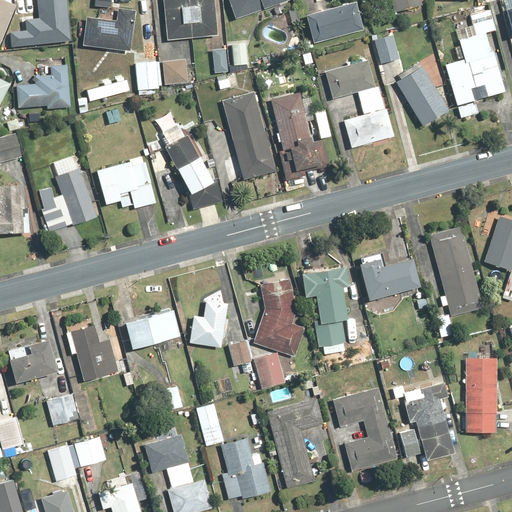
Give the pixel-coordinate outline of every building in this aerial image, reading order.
[(0,0),(0,48),(17,5),(2,0),(0,0)] [(9,30),(11,45),(69,38),(64,0),(34,0),(37,17),(25,18),(26,29),(9,30)] [(217,0),(165,0),(170,41),(221,36),(217,0)] [(281,1),(280,0),(223,0),(230,19),(281,1)] [(385,0),(389,13),(418,5),(416,0),(385,0)] [(511,0),(499,0),(508,35),(511,32),(511,0)] [(350,2),(300,16),(308,44),(358,30),(350,2)] [(88,18),(85,45),(134,50),(135,30),(130,29),(131,22),(137,22),(138,10),(120,8),(119,21),(88,18)] [(455,42),(461,62),(442,67),(458,120),(478,114),(471,91),(481,89),(484,100),(505,95),(489,33),(495,32),(489,10),(468,15),(471,27),(459,30),(462,40),(455,42)] [(390,35),(370,39),(376,64),(395,60),(390,35)] [(242,43),(228,44),(229,65),(244,64),(242,43)] [(222,50),(209,51),(211,73),(223,72),(222,50)] [(188,60),(166,62),(167,84),(190,82),(188,60)] [(354,92),(371,87),(364,61),(320,72),(327,99),(354,92)] [(159,62),(139,63),(140,90),(161,89),(159,62)] [(73,108),(69,65),(53,65),(53,75),(38,75),(38,86),(20,85),(19,108),(49,107),(49,110),(73,108)] [(418,65),(390,81),(417,126),(445,110),(418,65)] [(0,108),(12,85),(0,78),(0,108)] [(371,87),(354,92),(360,115),(382,109),(376,86),(371,87)] [(250,92),(217,101),(238,180),(271,171),(250,92)] [(297,92),(267,97),(276,148),(281,147),(285,170),(313,165),(311,151),(306,152),(305,145),(307,145),(297,92)] [(119,108),(107,111),(111,124),(123,121),(119,108)] [(382,109),(360,115),(339,120),(346,147),(389,136),(382,109)] [(185,135),(172,113),(157,121),(170,144),(166,146),(190,188),(197,210),(224,201),(218,181),(217,182),(189,133),(185,135)] [(19,133),(0,138),(0,163),(25,156),(19,133)] [(99,217),(75,155),(48,166),(54,182),(59,180),(64,193),(56,197),(53,188),(39,194),(45,209),(43,210),(52,233),(75,224),(76,226),(99,217)] [(131,162),(98,171),(108,205),(122,201),(124,208),(135,205),(136,208),(159,202),(148,162),(145,162),(143,157),(130,160),(131,162)] [(26,208),(25,186),(0,186),(0,233),(32,233),(31,208),(26,208)] [(511,263),(511,219),(497,215),(481,260),(510,270),(511,263)] [(458,231),(425,241),(450,323),(483,313),(458,231)] [(373,256),(351,262),(361,299),(414,285),(407,256),(376,264),(373,256)] [(339,265),(293,271),(298,297),(308,295),(314,324),(310,324),(314,346),(318,345),(320,354),(340,350),(339,341),(342,340),(338,318),(341,317),(335,285),(341,285),(339,265)] [(261,310),(248,341),(290,355),(300,327),(288,323),(293,309),(286,277),(256,283),(261,310)] [(222,347),(229,302),(207,299),(205,317),(187,314),(185,328),(194,329),(192,342),(222,347)] [(184,335),(175,308),(129,322),(137,349),(184,335)] [(98,324),(73,332),(87,381),(121,371),(112,339),(102,341),(98,324)] [(60,370),(51,338),(32,344),(34,352),(12,358),(19,383),(60,370)] [(243,340),(224,345),(230,365),(238,363),(241,372),(251,369),(257,388),(281,381),(273,352),(248,359),(243,340)] [(496,358),(462,358),(462,435),(496,436),(496,358)] [(303,391),(317,387),(313,374),(299,379),(303,391)] [(233,394),(227,379),(210,385),(215,396),(222,393),(224,398),(233,394)] [(439,381),(416,386),(399,390),(398,384),(389,387),(393,403),(400,402),(404,421),(411,419),(413,429),(395,433),(401,456),(417,452),(418,458),(447,451),(434,398),(443,396),(439,381)] [(184,405),(178,384),(159,390),(165,411),(184,405)] [(363,435),(339,442),(346,469),(392,456),(373,385),(327,398),(334,426),(343,424),(344,429),(360,424),(363,435)] [(73,392),(48,399),(55,424),(80,418),(73,392)] [(313,397),(263,411),(283,486),(312,478),(298,429),(320,423),(313,397)] [(215,402),(198,407),(208,446),(226,441),(215,402)] [(258,411),(247,414),(250,425),(261,421),(258,411)] [(16,416),(0,421),(0,429),(5,449),(24,443),(16,416)] [(184,434),(146,444),(154,473),(169,468),(174,487),(169,488),(175,511),(198,511),(215,508),(207,478),(195,481),(189,461),(191,461),(184,434)] [(100,436),(76,443),(83,465),(107,458),(100,436)] [(243,439),(223,445),(230,471),(223,473),(230,500),(268,489),(260,461),(250,463),(243,439)] [(69,444),(49,449),(57,480),(77,474),(69,444)] [(25,511),(16,479),(0,483),(0,501),(1,506),(0,506),(0,511),(25,511)] [(143,511),(134,483),(101,493),(105,509),(114,506),(115,511),(143,511)] [(75,511),(68,489),(43,496),(47,511),(75,511)]
